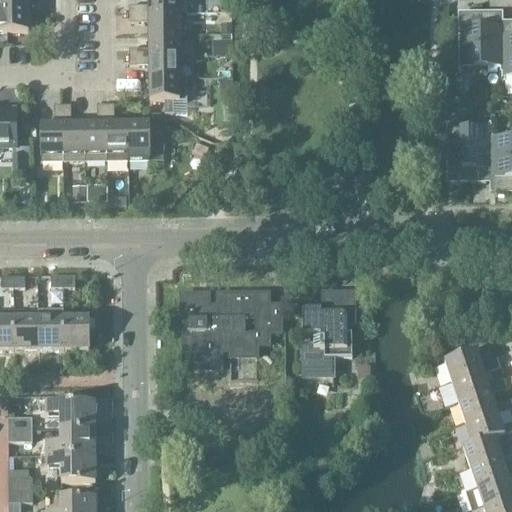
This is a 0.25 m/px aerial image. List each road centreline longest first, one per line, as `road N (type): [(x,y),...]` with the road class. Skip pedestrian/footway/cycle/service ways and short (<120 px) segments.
road 1 (unclassified): [(132,245),(511,243)]
road 2 (unclassified): [(133,381),(132,245)]
road 3 (residential): [(0,384),(133,381)]
road 4 (unclassified): [(0,246),(132,245)]
road 5 (unclassified): [(135,511),(133,381)]
